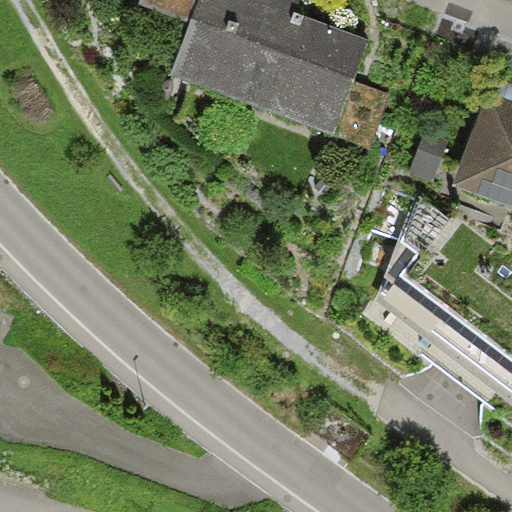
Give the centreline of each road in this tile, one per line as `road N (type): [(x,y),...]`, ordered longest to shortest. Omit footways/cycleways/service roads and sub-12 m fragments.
road 1 (track): [(27,0),(88,105),(182,228),(303,342),(511,492)]
road 2 (unclassified): [(0,214),(100,310),(358,511)]
